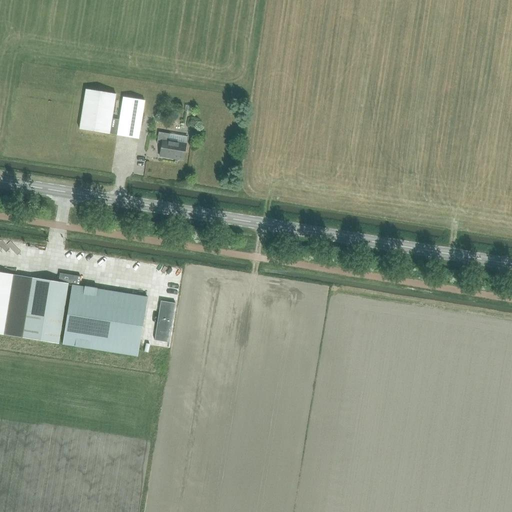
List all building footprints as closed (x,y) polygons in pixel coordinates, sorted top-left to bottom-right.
[(123,97),(120,120),(112,119),(116,94),(86,90),(80,130),(117,135),(117,136),(138,139),(144,101),(123,97)] [(163,125),(162,133),(172,134),(173,126),(163,125)] [(166,154),(166,158),(183,161),(186,144),(169,142),(170,135),(159,133),(157,144),(162,145),(160,153),(166,154)] [(84,239),(80,247),(89,251),(93,243),(84,239)] [(79,285),(80,277),(60,273),(58,282),(79,285)] [(68,285),(32,279),(0,274),(0,334),(59,343),(68,285)] [(144,274),(134,276),(135,285),(145,284),(144,274)] [(62,345),(137,357),(146,298),(72,285),(62,345)] [(154,341),(169,343),(175,303),(160,301),(154,341)]
